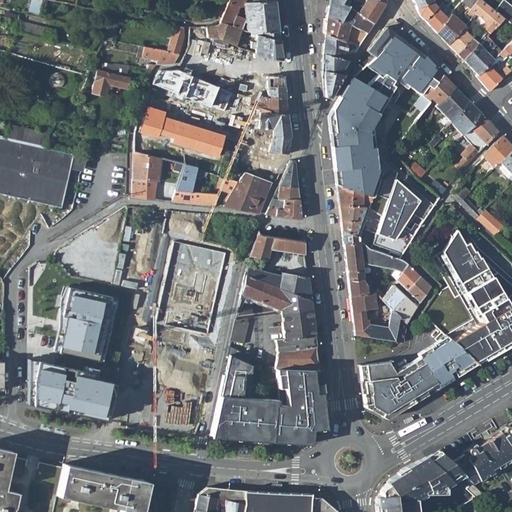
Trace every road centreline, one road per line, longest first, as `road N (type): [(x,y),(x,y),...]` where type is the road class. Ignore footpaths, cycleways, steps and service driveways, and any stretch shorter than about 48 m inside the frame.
road 1 (secondary): [(303,61),(348,436)]
road 2 (residential): [(48,246),(26,256),(11,278),(3,428)]
road 3 (tertiary): [(194,464),(3,428)]
road 4 (tertiary): [(373,458),(511,381)]
road 5 (residential): [(487,105),(395,0)]
road 6 (tertiary): [(327,469),(194,464)]
